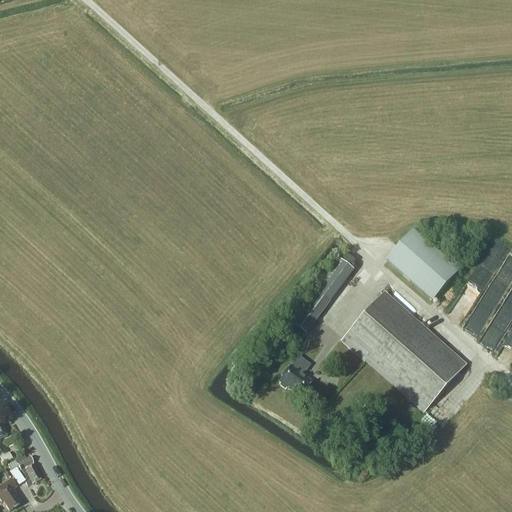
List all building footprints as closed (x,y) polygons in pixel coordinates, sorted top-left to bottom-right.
[(460,272),(413,232),(387,262),(433,303),(460,272)] [(481,294),(498,305),(511,283),(511,272),(488,257),(464,293),(477,301),(481,294)] [(336,259),(312,291),(288,323),(306,336),(353,271),(336,259)] [(466,366),(384,294),(341,342),(422,415),(466,366)] [(310,366),(298,357),(290,368),(290,367),(278,383),(280,385),(279,386),(285,390),(286,389),(299,399),(308,387),(304,384),(307,380),(302,376),(310,366)] [(0,457),(5,455),(9,453),(6,448),(3,450),(0,444),(0,440),(7,437),(0,423),(0,457)] [(25,461),(23,457),(14,461),(20,472),(19,473),(27,488),(31,486),(32,486),(41,481),(34,466),(30,458),(25,461)] [(16,487),(11,481),(0,487),(0,502),(1,504),(3,503),(8,511),(10,511),(20,505),(14,496),(14,494),(11,490),(16,487)]
